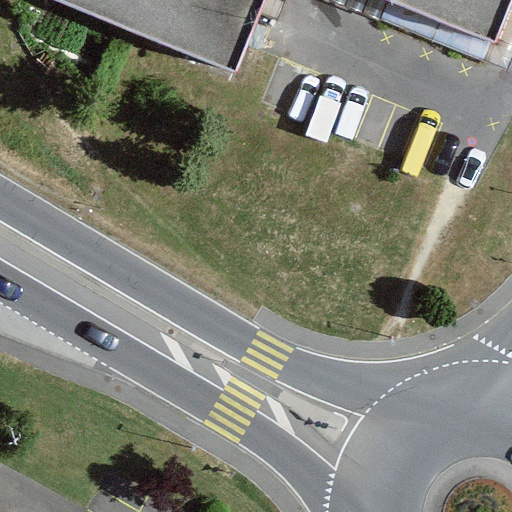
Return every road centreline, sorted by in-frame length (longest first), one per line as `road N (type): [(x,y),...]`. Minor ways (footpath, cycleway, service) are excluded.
road 1 (primary): [(385,458),(0,235)]
road 2 (primary): [(511,410),(465,405),(433,415),(385,458)]
